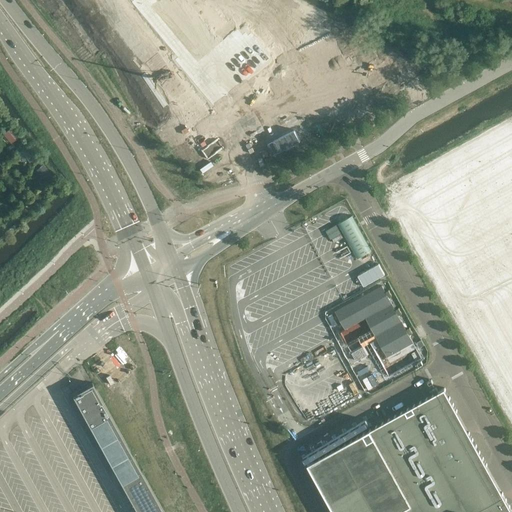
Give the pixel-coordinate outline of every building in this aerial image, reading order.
[(98,0),(106,9),(117,0),(98,0)] [(117,0),(106,9),(102,13),(149,71),(163,60),(163,59),(169,55),(123,0),(117,0)] [(175,0),(138,0),(180,53),(204,31),(175,0)] [(217,0),(211,9),(238,29),(260,0),(217,0)] [(297,6),(258,37),(280,64),(319,32),(297,6)] [(149,71),(144,75),(192,132),(211,117),(163,59),(163,60),(149,71)] [(213,122),(192,139),(201,149),(222,132),(213,122)] [(10,126),(3,132),(12,142),(19,135),(10,126)] [(12,144),(7,148),(10,152),(15,148),(12,144)] [(20,151),(29,162),(36,156),(27,145),(20,151)] [(36,170),(44,180),(50,174),(42,164),(36,170)] [(207,182),(226,175),(223,169),(205,176),(207,182)] [(54,180),(51,183),(55,188),(59,185),(54,180)] [(352,216),(338,223),(357,258),(371,251),(352,216)] [(379,264),(358,276),(364,286),(384,275),(379,264)] [(382,286),(336,311),(345,329),(366,317),(387,357),(413,342),(409,335),(412,333),(409,327),(406,329),(398,315),(402,313),(399,308),(395,310),(388,297),(392,295),(389,290),(385,292),(382,286)] [(362,347),(352,353),(356,361),(367,355),(362,347)] [(73,394),(72,395),(76,403),(89,426),(94,434),(99,445),(104,453),(110,464),(115,472),(136,511),(162,511),(92,384),(73,394)] [(511,511),(511,510),(444,388),(370,429),(308,463),(334,511),(511,511)]
